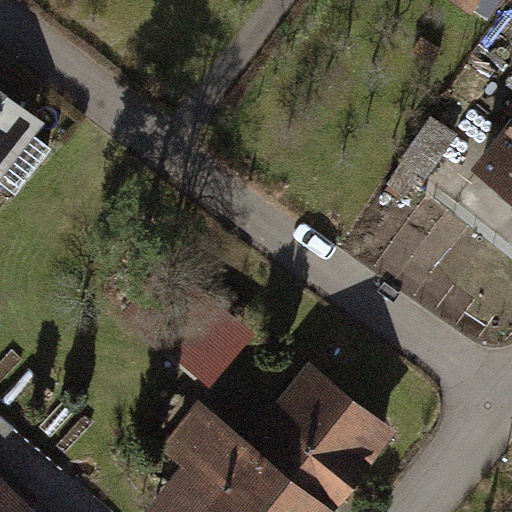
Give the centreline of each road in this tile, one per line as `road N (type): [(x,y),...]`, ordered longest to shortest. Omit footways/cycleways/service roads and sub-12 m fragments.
road 1 (residential): [(0,19),(504,403)]
road 2 (residential): [(504,403),(412,511)]
